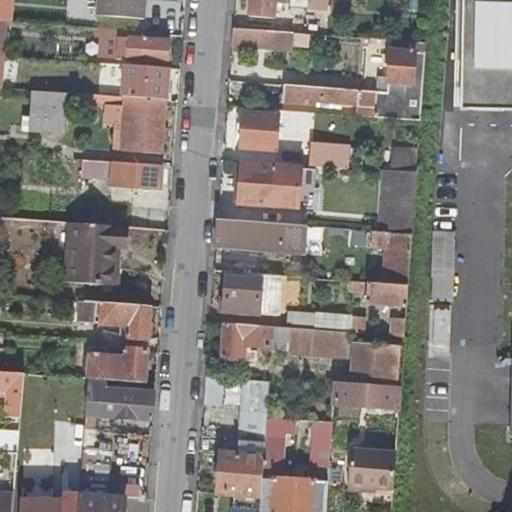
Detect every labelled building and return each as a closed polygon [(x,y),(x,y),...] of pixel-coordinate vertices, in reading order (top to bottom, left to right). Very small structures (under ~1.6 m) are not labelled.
[(97,0),(97,17),(144,19),(145,0),(97,0)] [(251,0),(251,17),(275,19),(276,4),(283,4),(286,4),(286,0),(312,0),(312,7),(328,9),(328,0),(251,0)] [(283,4),(282,13),(311,15),(312,7),(312,0),(286,0),(286,4),(283,4)] [(479,282),(511,283),(511,0),(500,0),(500,19),(489,19),(479,282)] [(234,30),(233,47),(287,51),(288,34),(234,30)] [(120,44),(119,59),(119,60),(169,64),(171,42),(149,41),(150,35),(98,31),(97,42),(108,43),(120,44)] [(389,78),(387,101),(375,100),(375,110),(374,117),(421,121),(426,44),(391,42),(389,78)] [(108,43),(107,57),(119,59),(120,44),(108,43)] [(126,66),(123,98),(166,101),(169,73),(180,74),(180,71),(126,66)] [(290,71),(290,82),(363,84),(364,72),(290,71)] [(377,77),(376,92),(375,100),(387,101),(389,78),(377,77)] [(285,85),(283,103),(375,110),(375,100),(376,92),(285,85)] [(34,91),(32,116),(30,131),(61,133),(65,93),(34,91)] [(124,106),(121,151),(162,154),(166,101),(123,98),(77,94),(76,102),(124,106)] [(241,149),(278,152),(281,116),(243,113),(241,149)] [(24,116),(23,130),(30,131),(32,116),(24,116)] [(310,149),(309,165),(333,166),(334,151),(310,149)] [(334,151),(333,166),(346,167),(348,152),(334,151)] [(394,152),(393,171),(417,173),(419,153),(394,152)] [(84,160),(83,176),(104,177),(105,162),(84,160)] [(242,160),(239,204),(273,206),(276,168),(293,170),(292,174),(308,175),(309,165),(242,160)] [(105,162),(104,177),(113,178),(114,163),(105,162)] [(114,163),(113,178),(112,185),(160,189),(162,166),(114,163)] [(386,170),(381,232),(412,235),(417,173),(393,171),(386,170)] [(219,221),(217,249),(305,256),(307,227),(219,221)] [(73,223),(68,283),(113,286),(116,248),(125,249),(126,229),(118,229),(118,227),(73,223)] [(387,247),(385,284),(409,286),(412,235),(381,232),(373,232),(373,246),(387,247)] [(455,233),(432,232),(429,300),(451,301),(455,233)] [(228,278),(226,312),(277,316),(280,276),(244,273),(244,279),(228,278)] [(369,293),(369,302),(407,305),(409,286),(385,284),(344,281),(344,287),(349,287),(349,291),(369,293)] [(79,322),(122,325),(121,334),(127,339),(148,340),(151,307),(80,302),(79,322)] [(452,307),(433,306),(431,347),(450,348),(452,307)] [(320,315),(319,331),(350,333),(351,317),(320,315)] [(393,320),(392,337),(405,338),(406,321),(393,320)] [(225,324),(223,361),(257,363),(258,352),(250,351),(251,348),(271,349),(271,348),(288,350),(287,354),(349,359),(351,333),(350,333),(319,331),(225,324)] [(357,347),(353,384),(396,387),(399,350),(357,347)] [(111,350),(110,358),(86,356),(84,379),(90,379),(106,380),(145,383),(147,351),(126,349),(111,350)] [(0,372),(0,392),(8,393),(5,424),(21,425),(21,424),(25,374),(0,372)] [(90,379),(85,439),(80,498),(78,511),(124,511),(126,500),(108,498),(112,451),(93,449),(96,417),(152,421),(155,394),(105,390),(106,380),(90,379)] [(221,453),(219,493),(236,494),(262,496),(268,416),(270,383),(245,382),(239,454),(221,453)] [(335,383),(332,420),(346,421),(347,406),(392,410),(390,429),(382,428),(381,446),(397,448),(401,387),(396,387),(353,384),(335,383)] [(0,392),(0,423),(5,424),(8,393),(0,392)] [(262,496),(260,511),(325,511),(332,420),(315,419),(311,475),(308,475),(307,481),(282,479),(286,424),(293,425),(294,418),(268,416),(262,496)] [(0,511),(12,511),(20,434),(0,431),(0,511)] [(66,470),(64,497),(80,498),(85,439),(75,438),(72,470),(66,470)] [(351,451),(348,491),(368,493),(368,489),(394,491),(396,454),(351,451)] [(236,494),(234,511),(260,511),(262,496),(236,494)] [(24,503),(24,511),(63,511),(63,503),(24,503)]
